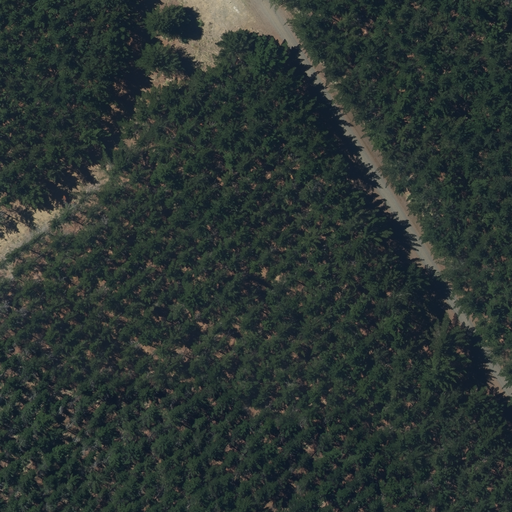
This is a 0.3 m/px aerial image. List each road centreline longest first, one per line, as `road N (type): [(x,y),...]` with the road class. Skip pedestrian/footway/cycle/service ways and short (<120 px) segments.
road 1 (unclassified): [(257,0),(511,401)]
road 2 (track): [(153,0),(116,125),(0,226)]
